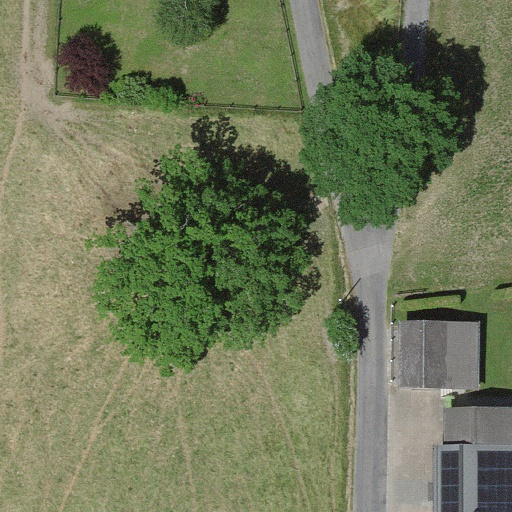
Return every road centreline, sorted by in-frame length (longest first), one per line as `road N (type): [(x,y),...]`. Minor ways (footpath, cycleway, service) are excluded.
road 1 (residential): [(309,0),(377,344)]
road 2 (residential): [(377,344),(414,0)]
road 3 (residential): [(377,344),(376,511)]
